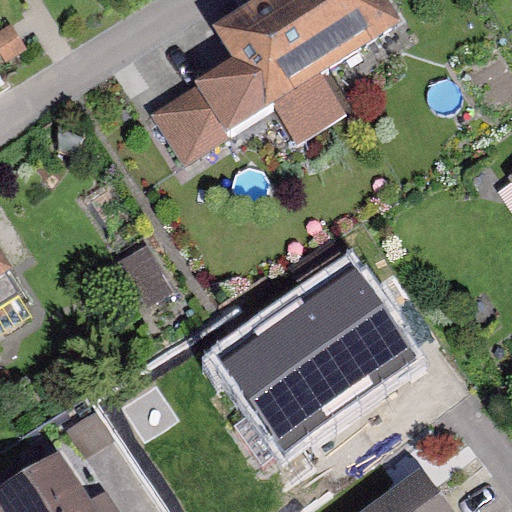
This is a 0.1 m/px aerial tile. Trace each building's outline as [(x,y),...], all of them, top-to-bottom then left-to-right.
[(265,120),(274,114),(298,152),(348,121),(324,83),(334,76),(329,69),(318,51),(285,0),(268,0),(212,36),(233,69),(265,120)] [(329,69),(334,76),(403,33),(382,0),(285,0),(318,51),(329,69)] [(184,170),(265,120),(233,69),(152,120),(184,170)] [(0,287),(14,279),(0,257),(0,287)] [(212,449),(236,484),(337,412),(396,371),(337,288),(200,386),(234,434),(212,449)] [(94,511),(60,460),(22,485),(0,499),(0,511),(94,511)] [(371,511),(417,511),(407,500),(392,511),(376,511),(374,510),(371,511)]
